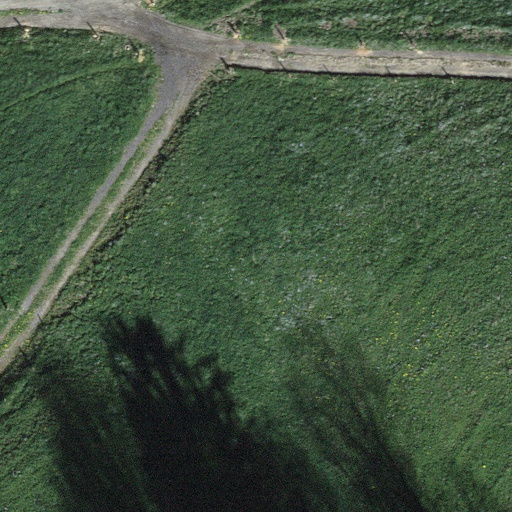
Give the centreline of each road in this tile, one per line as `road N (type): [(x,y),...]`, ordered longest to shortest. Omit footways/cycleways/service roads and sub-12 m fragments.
road 1 (track): [(0,13),(97,12),(256,52),(511,65)]
road 2 (track): [(0,352),(144,142),(191,38)]
